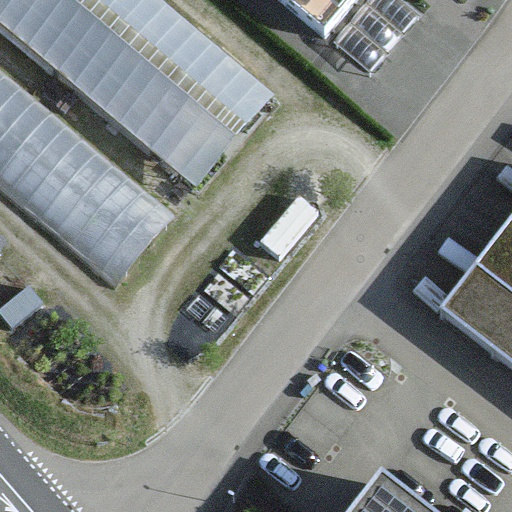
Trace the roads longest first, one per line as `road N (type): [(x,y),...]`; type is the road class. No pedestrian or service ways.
road 1 (unknown): [(226,409),(0,212)]
road 2 (unknown): [(342,266),(511,412)]
